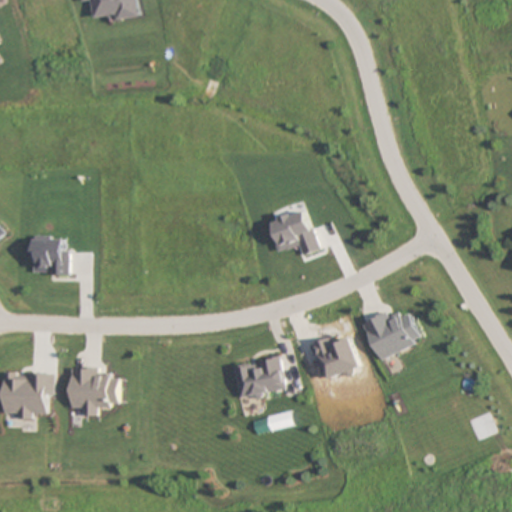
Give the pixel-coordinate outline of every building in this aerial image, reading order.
[(70,276),(70,237),(34,237),(34,276),(70,276)] [(365,324),(382,360),(425,341),(412,312),(393,321),(389,313),(365,324)] [(236,366),(243,399),(289,391),(283,357),(236,366)] [(74,368),(73,407),(85,407),(85,416),(100,416),(100,406),(121,407),(121,379),(112,378),(112,369),(74,368)] [(35,419),(35,413),(47,413),(47,395),(56,395),(56,372),(6,372),(6,412),(15,412),(15,419),(35,419)]
